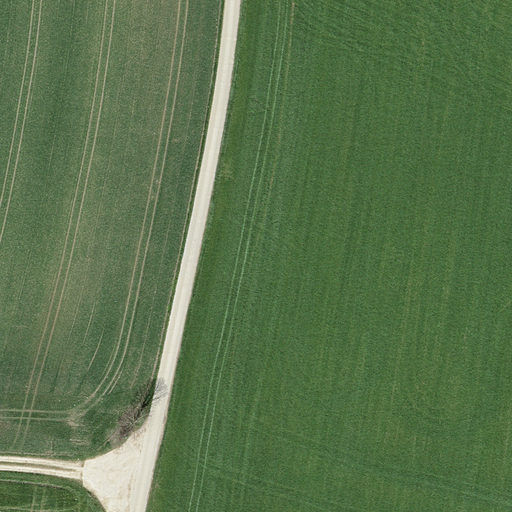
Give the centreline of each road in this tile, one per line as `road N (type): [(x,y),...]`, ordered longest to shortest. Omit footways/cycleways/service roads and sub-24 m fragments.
road 1 (unclassified): [(232,0),(189,267),(132,511)]
road 2 (track): [(0,466),(137,479)]
